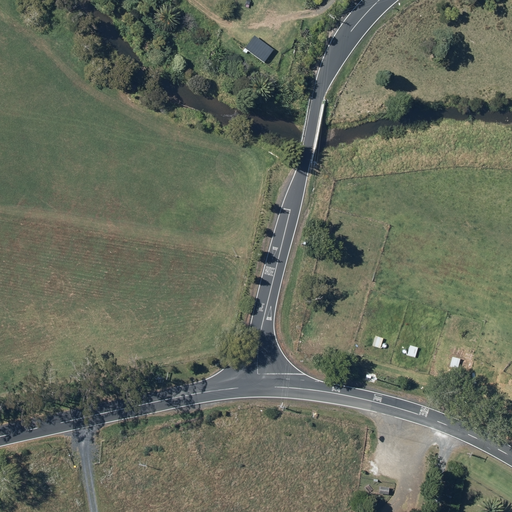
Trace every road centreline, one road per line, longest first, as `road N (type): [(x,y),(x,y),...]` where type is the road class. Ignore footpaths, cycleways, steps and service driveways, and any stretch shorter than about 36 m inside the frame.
road 1 (secondary): [(257,387),(259,334),(321,82),(351,29),(380,0)]
road 2 (secondary): [(257,387),(407,410),(511,459)]
road 3 (secondary): [(257,387),(0,437)]
